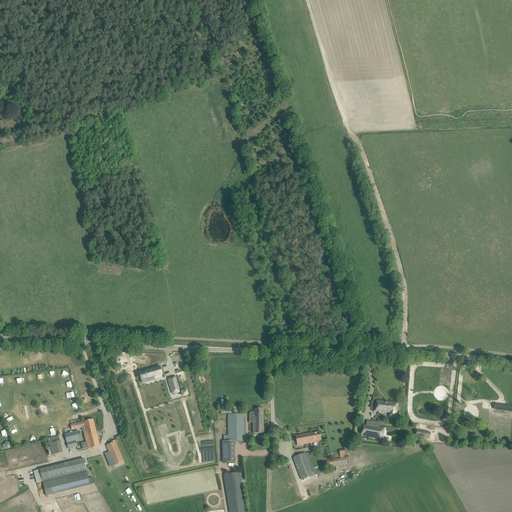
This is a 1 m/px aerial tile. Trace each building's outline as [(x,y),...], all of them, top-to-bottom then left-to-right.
[(159,367),(139,373),(142,381),(147,379),(148,382),(155,380),(154,377),(161,375),(162,375),(159,367)] [(172,380),(168,381),(171,390),(173,389),(175,393),(180,392),(175,376),(171,378),(172,380)] [(390,413),(389,415),(390,416),(391,417),(393,417),(394,416),(395,416),(395,413),(397,414),(398,402),(376,400),(375,411),(390,413)] [(249,415),(249,417),(249,423),(253,423),(253,433),(263,433),(263,409),(254,409),(254,412),(252,412),(251,412),(250,413),(249,414),(249,415)] [(226,441),(224,441),(222,441),(222,462),(235,462),(234,442),(244,442),(244,414),(228,414),(228,435),(226,436),(226,441)] [(92,420),(71,425),(72,429),(78,428),(85,427),(86,430),(84,430),(88,449),(99,446),(92,420)] [(379,429),(380,423),(367,421),(366,426),(363,426),(361,436),(380,439),(382,429),(379,429)] [(76,441),(79,440),(77,431),(65,434),(67,443),(68,449),(77,447),(76,441)] [(303,435),(295,437),(297,446),(314,443),(317,442),(316,441),(321,440),(320,432),(303,435)] [(48,444),(51,456),(63,453),(59,435),(47,438),(49,444),(48,444)] [(106,446),(109,452),(110,452),(116,465),(124,462),(116,442),(118,441),(117,440),(115,441),(115,440),(111,442),(112,443),(107,445),(106,446)] [(333,466),(333,467),(347,464),(346,457),(344,449),(339,450),(340,458),(326,461),(327,467),(333,466)] [(293,459),(301,479),(314,474),(306,453),(294,457),(293,459)] [(84,459),(64,464),(67,476),(87,471),(84,459)] [(40,471),(34,473),(37,483),(42,482),(40,471)] [(223,475),(225,484),(229,511),(246,511),(241,480),(243,480),(242,472),(223,475)] [(52,479),(42,482),(46,496),(56,494),(52,479)]
